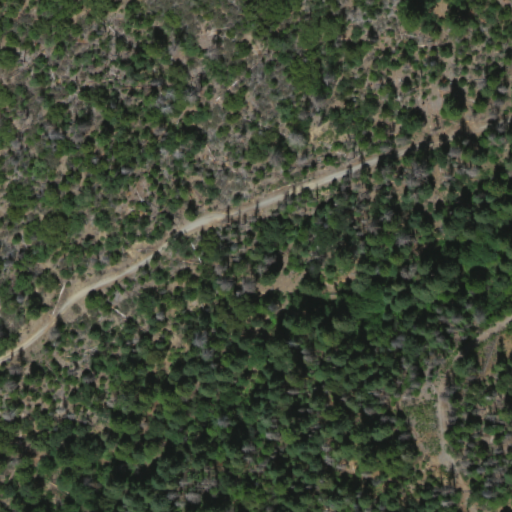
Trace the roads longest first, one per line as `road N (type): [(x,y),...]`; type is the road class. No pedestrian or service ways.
road 1 (track): [(511,84),(385,100),(87,271),(0,305)]
road 2 (track): [(474,511),(425,413),(440,365),(511,302)]
